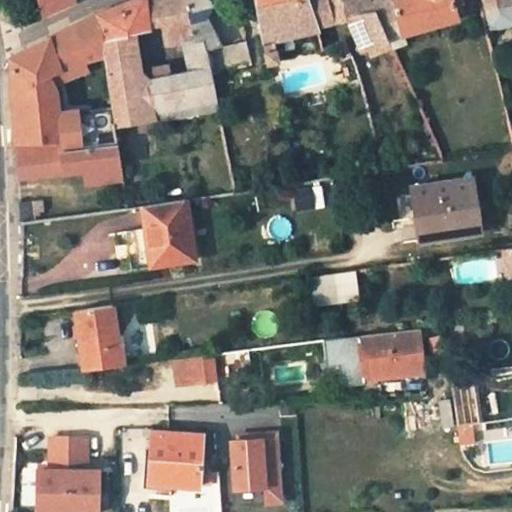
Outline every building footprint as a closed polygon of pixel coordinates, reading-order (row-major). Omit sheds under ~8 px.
[(40,0),(44,13),(73,0),(40,0)] [(115,127),(179,117),(170,77),(168,66),(158,68),(159,72),(161,78),(148,81),(144,74),(142,72),(135,73),(134,65),(127,30),(135,29),(164,24),(168,46),(183,43),(189,74),(198,114),(220,111),(207,49),(204,37),(197,38),(190,0),(153,0),(148,2),(146,0),(134,0),(97,16),(115,127)] [(207,49),(220,47),(205,20),(212,4),(209,0),(190,0),(197,38),(204,37),(207,49)] [(256,0),(268,64),(278,62),(275,51),(282,49),(280,40),(278,32),(316,24),(307,0),(256,0)] [(307,0),(316,24),(357,16),(358,32),(366,50),(388,41),(368,0),(307,0)] [(368,0),(388,41),(393,51),(407,46),(404,35),(458,19),(457,13),(463,11),(460,0),(368,0)] [(51,39),(11,59),(20,179),(84,172),(121,167),(115,127),(97,16),(83,23),(61,34),(51,39)] [(280,40),(318,31),(316,24),(278,32),(280,40)] [(141,64),(135,29),(127,30),(134,65),(141,64)] [(338,54),(349,51),(347,45),(336,47),(338,54)] [(409,57),(407,46),(393,51),(397,61),(409,57)] [(341,60),(351,58),(349,51),(338,54),(341,60)] [(338,61),(345,81),(360,76),(357,66),(353,57),(351,58),(341,60),(338,61)] [(159,72),(144,74),(148,81),(161,78),(159,72)] [(189,74),(170,77),(179,117),(198,114),(189,74)] [(389,156),(383,158),(386,168),(391,167),(389,156)] [(121,167),(84,172),(86,184),(124,180),(121,167)] [(471,179),(412,188),(420,241),(479,233),(471,179)] [(149,228),(155,264),(195,259),(185,198),(142,204),(145,229),(149,228)] [(34,212),(45,211),(43,200),(32,201),(34,212)] [(32,201),(21,202),(22,222),(35,220),(34,212),(32,201)] [(45,211),(34,212),(35,220),(47,218),(45,211)] [(112,261),(72,265),(74,283),(115,278),(112,261)] [(354,304),(349,272),(335,274),(336,287),(339,305),(354,304)] [(319,289),(336,287),(335,274),(308,278),(309,291),(319,289)] [(319,289),(322,308),(339,305),(336,287),(319,289)] [(76,311),(85,370),(124,365),(120,336),(116,336),(112,305),(76,311)] [(423,372),(418,331),(359,337),(361,359),(354,360),(351,364),(352,376),(356,379),(423,372)] [(191,357),(195,383),(218,380),(215,354),(191,357)] [(195,383),(191,357),(171,359),(175,385),(195,383)] [(456,360),(448,360),(449,376),(459,375),(456,360)] [(450,385),(462,385),(461,377),(450,379),(450,385)] [(448,401),(439,402),(443,426),(453,424),(448,401)] [(473,421),(458,424),(461,443),(476,441),(473,421)] [(238,441),(231,442),(235,490),(264,488),(265,504),(283,503),(278,433),(260,435),(260,440),(238,441)] [(202,437),(151,434),(148,485),(164,486),(164,495),(170,495),(170,486),(198,488),(202,437)] [(88,438),(52,438),(51,471),(39,470),(38,511),(99,511),(100,471),(88,471),(88,438)]
